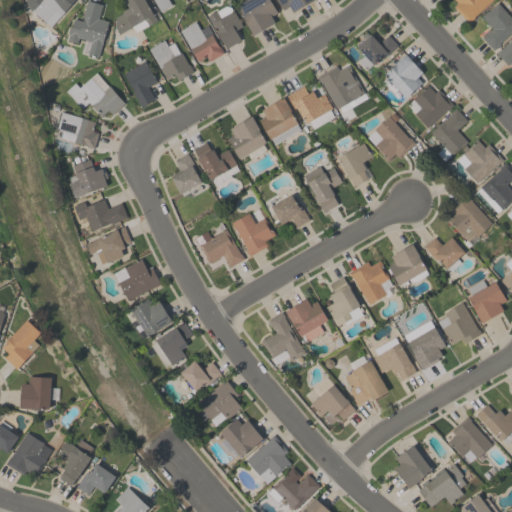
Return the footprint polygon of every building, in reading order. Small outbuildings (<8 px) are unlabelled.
[(49,26),(31,10),(29,10),(24,0),(73,0),(49,27),(49,26)] [(87,54),(90,41),(78,37),(76,43),(67,40),(68,34),(67,32),(68,27),(71,26),(73,18),(80,20),(86,0),(101,4),(97,18),(107,21),(98,56),(87,54)] [(134,32),(131,26),(118,34),(114,27),(114,17),(122,12),(121,11),(128,7),(126,3),(128,2),(126,0),(144,0),(156,21),(147,26),(146,25),(134,32)] [(168,0),(171,5),(159,12),(151,0),(168,0)] [(236,5),(244,0),(269,0),(276,12),(270,15),(274,22),(252,35),(244,21),(245,21),(236,5)] [(276,0),(313,0),(292,11),(289,6),(282,9),(276,0)] [(491,0),(475,16),(469,23),(453,6),(457,2),(455,0),(491,0)] [(511,30),(492,49),(481,37),(492,27),(480,15),(486,10),(487,11),(497,2),(511,18),(511,30)] [(206,15),(224,5),(229,6),(232,11),(233,10),(242,26),(235,30),(240,39),(225,48),(206,15)] [(179,30),(194,22),(199,30),(207,26),(218,46),(219,45),(223,52),(208,61),(205,56),(196,61),(179,30)] [(356,61),(363,55),(355,46),(369,33),(377,42),(386,34),(396,45),(384,57),(382,55),(372,65),(371,64),(365,70),(356,61)] [(174,75),(166,79),(165,77),(164,78),(147,48),(163,38),(173,55),(180,51),(188,64),(192,71),(177,80),(174,75)] [(511,60),(506,65),(495,52),(500,47),(501,48),(511,38),(511,60)] [(421,82),(404,98),(396,89),(392,92),(382,80),(385,77),(382,74),(405,54),(421,72),(416,77),(421,82)] [(146,86),(153,99),(139,106),(132,92),(133,91),(122,72),(144,61),(155,81),(146,86)] [(348,63),(351,68),(350,69),(366,98),(341,112),(339,107),(336,109),(321,82),(319,83),(315,76),(335,65),(338,69),(348,63)] [(111,114),(107,109),(100,115),(87,102),(80,108),(65,90),(74,82),(78,87),(95,71),(123,102),(111,114)] [(406,104),(412,99),(411,98),(429,82),(436,90),(438,89),(452,105),(426,128),(413,113),(414,113),(406,104)] [(286,95),(302,85),(307,93),(312,90),(316,97),(323,93),(331,108),(329,109),(333,117),(312,129),(308,122),(305,124),(295,106),(293,108),(286,95)] [(273,144),(270,139),(269,139),(258,119),(264,116),(260,109),(282,97),(297,123),(296,124),(299,129),(273,144)] [(429,131),(455,107),(466,120),(456,129),(467,141),(461,147),(460,146),(450,155),(450,154),(443,160),(436,152),(442,146),(429,131)] [(92,148),(58,137),(61,130),(55,129),(60,111),(94,121),(91,131),(97,133),(92,148)] [(386,160),(372,145),(380,138),(373,129),(388,115),(408,138),(409,137),(414,143),(397,157),(394,153),(386,160)] [(229,128),(250,116),(265,142),(238,158),(226,138),(232,134),(229,128)] [(502,159),(495,165),(476,182),(455,160),(462,154),(460,152),(476,139),(483,147),(487,143),(502,159)] [(236,164),(235,164),(238,170),(229,175),(230,176),(214,186),(210,179),(209,179),(197,158),(198,158),(193,149),(205,142),(210,150),(212,149),(215,155),(226,148),(236,164)] [(367,179),(353,186),(336,157),(362,143),(367,152),(368,151),(371,156),(360,162),(364,169),(362,170),(367,179)] [(200,181),(179,194),(169,177),(180,171),(174,160),(187,153),(196,168),(194,170),(200,181)] [(73,197),(68,183),(77,180),(76,178),(74,178),(72,172),(73,172),(71,165),(89,159),(93,171),(100,169),(103,168),(104,172),(105,171),(107,178),(104,179),(107,186),(73,197)] [(476,190),(480,187),(478,185),(504,161),(511,169),(511,177),(505,184),(511,191),(511,199),(500,209),(496,212),(476,190)] [(336,203),(324,211),(319,202),(317,203),(305,182),(306,181),(302,175),(319,165),(323,171),(331,166),(341,181),(331,187),(332,190),(331,191),(333,194),(331,195),(336,203)] [(290,217),(279,223),(269,206),(290,194),(296,205),(299,203),(308,220),(295,227),(290,217)] [(465,240),(451,225),(450,225),(445,220),(454,212),(450,208),(466,194),(471,200),(470,200),(491,223),(476,236),(473,233),(465,240)] [(72,206),(83,201),(85,205),(103,198),(107,208),(120,203),(126,217),(90,231),(84,216),(78,219),(72,206)] [(274,234),(264,239),(267,245),(248,255),(230,222),(248,212),(254,222),(264,216),(274,234)] [(84,243),(109,233),(109,232),(123,225),(130,241),(123,244),(124,247),(120,249),(122,255),(106,262),(106,261),(100,263),(95,251),(88,254),(84,243)] [(222,255),(208,262),(194,237),(206,231),(210,237),(225,228),(243,258),(229,267),(222,255)] [(441,244),(449,236),(450,238),(451,237),(454,241),(463,251),(446,267),(437,258),(435,260),(423,246),(434,236),(441,244)] [(393,262),(390,256),(411,243),(425,268),(424,269),(427,274),(415,281),(409,281),(408,279),(405,280),(407,283),(401,286),(399,283),(398,284),(387,265),(393,262)] [(511,292),(511,293),(499,280),(510,270),(504,263),(511,255),(511,292)] [(151,266),(160,284),(127,300),(113,273),(135,261),(135,260),(140,258),(146,268),(151,266)] [(347,272),(366,261),(369,266),(378,260),(388,278),(387,278),(391,284),(387,287),(391,293),(385,297),(383,295),(368,304),(352,276),(350,277),(347,272)] [(328,295),(333,292),(328,284),(342,276),(346,284),(347,283),(349,287),(349,288),(358,305),(356,307),(361,315),(345,324),(343,321),(336,325),(329,312),(328,312),(324,306),(332,302),(328,295)] [(481,322),(467,297),(470,295),(466,288),(481,279),(485,286),(494,281),(505,300),(498,303),(502,310),(481,322)] [(171,320),(147,336),(129,309),(148,297),(151,302),(157,298),(171,320)] [(315,300),(327,320),(319,325),(322,331),(307,340),(302,333),(299,335),(285,311),(305,298),(309,304),(315,300)] [(463,343),(461,338),(449,345),(446,339),(447,339),(437,321),(446,316),(444,312),(461,302),(476,329),(477,329),(480,333),(463,343)] [(271,357),(264,346),(263,347),(259,340),(273,332),(266,319),(281,311),(284,316),(283,317),(301,349),(302,348),(305,353),(289,361),(286,357),(288,356),(284,350),(271,357)] [(39,332),(32,339),(37,344),(15,368),(4,357),(8,353),(0,346),(25,319),(39,332)] [(180,349),(186,359),(170,369),(168,365),(164,368),(150,345),(152,343),(150,339),(173,325),(174,327),(183,321),(191,333),(182,339),(186,345),(180,349)] [(420,368),(406,342),(433,327),(443,345),(438,349),(441,355),(439,357),(440,359),(422,369),(421,367),(420,368)] [(388,367),(380,372),(372,357),(398,342),(414,371),(401,379),(396,371),(392,374),(388,367)] [(179,372),(190,363),(189,362),(193,359),(201,369),(210,361),(220,373),(205,385),(204,383),(194,390),(179,372)] [(350,370),(369,360),(386,390),(371,399),(370,397),(356,405),(348,390),(350,389),(343,376),(351,372),(350,370)] [(48,409),(18,408),(20,383),(28,383),(28,376),(50,377),(48,409)] [(331,416),(326,410),(319,415),(309,403),(317,396),(310,388),(325,376),(344,398),(345,398),(349,402),(348,402),(354,409),(342,419),(336,412),(331,416)] [(197,402),(221,384),(220,383),(225,380),(236,394),(232,397),(240,408),(225,420),(224,418),(214,425),(208,416),(202,421),(196,413),(202,408),(197,402)] [(511,437),(506,443),(501,438),(499,440),(474,413),(486,403),(494,412),(498,409),(503,415),(510,408),(511,410),(511,437)] [(445,442),(453,434),(450,430),(466,415),(471,420),(470,421),(490,444),(476,457),(468,449),(460,456),(450,445),(449,446),(445,442)] [(261,438),(239,457),(237,454),(233,457),(228,451),(226,453),(217,442),(223,437),(219,432),(236,418),(241,424),(246,420),(261,438)] [(0,448),(0,424),(18,436),(6,453),(0,448)] [(5,463),(8,456),(9,457),(25,432),(43,443),(43,444),(51,449),(35,476),(25,470),(22,474),(5,463)] [(290,463),(284,468),(283,467),(273,475),(274,476),(265,483),(244,459),(273,435),(286,451),(282,454),(290,463)] [(65,440),(74,446),(79,439),(92,447),(87,455),(90,457),(70,486),(58,477),(63,469),(61,467),(66,461),(56,454),(65,440)] [(399,463),(394,458),(412,444),(431,470),(408,488),(392,468),(399,463)] [(93,486),(87,495),(74,486),(85,471),(87,472),(94,462),(114,476),(103,493),(93,486)] [(429,506),(416,489),(452,463),(462,475),(460,477),(465,483),(458,488),(461,493),(448,503),(443,495),(429,506)] [(307,474),(317,484),(293,509),(281,497),(276,502),(266,492),(292,466),(300,475),(294,481),(297,483),(307,474)] [(143,511),(114,511),(121,505),(114,499),(126,486),(148,507),(143,511)] [(463,511),(459,507),(476,494),(482,501),(486,498),(490,503),(486,506),(490,511),(463,511)] [(330,511),(300,511),(313,497),(330,511)]
